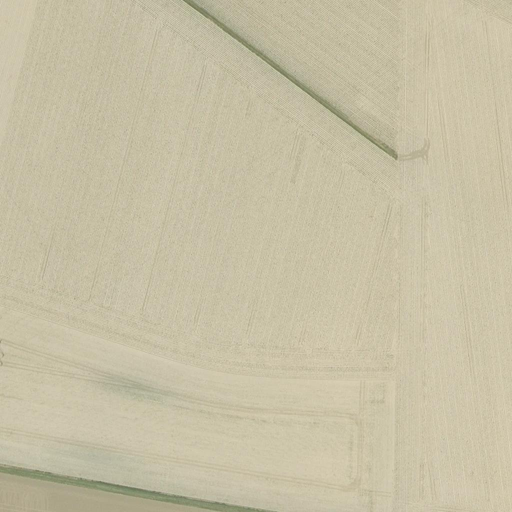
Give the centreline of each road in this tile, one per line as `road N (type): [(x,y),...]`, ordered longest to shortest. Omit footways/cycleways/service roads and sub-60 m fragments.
road 1 (track): [(185,0),(405,157)]
road 2 (track): [(0,468),(252,511)]
